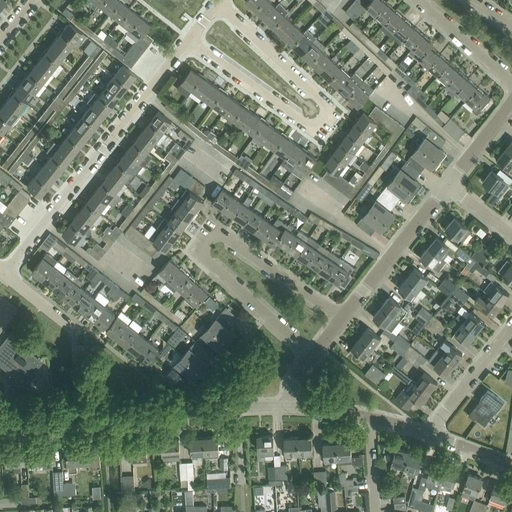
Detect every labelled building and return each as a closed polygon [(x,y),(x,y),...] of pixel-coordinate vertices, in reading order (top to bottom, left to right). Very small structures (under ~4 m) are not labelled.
[(108,13),(118,0),(102,0),(98,5),(108,13)] [(118,21),(129,7),(119,0),(118,0),(108,13),(118,21)] [(255,10),(263,0),(245,0),(245,1),(255,10)] [(264,19),(276,6),(269,0),(263,0),(255,10),(264,19)] [(317,0),(316,0),(313,3),(322,12),(326,8),(317,0)] [(366,6),(359,0),(354,0),(353,2),(362,11),(365,7),(366,6)] [(371,0),(370,1),(366,6),(365,7),(375,15),(386,3),(382,0),(371,0)] [(362,11),(353,2),(349,7),(358,15),(362,11)] [(386,3),(375,15),(384,23),(395,11),(391,7),(392,6),(387,2),(386,3)] [(273,27),(285,15),(276,6),(264,19),(273,27)] [(65,7),(61,12),(66,16),(70,11),(65,7)] [(128,29),(139,15),(129,7),(118,21),(128,29)] [(358,15),(349,7),(345,11),(354,20),(358,15)] [(335,17),(326,8),(322,12),(332,21),(335,17)] [(395,11),(384,23),(394,31),(404,19),(400,15),(401,14),(396,10),(396,11),(395,11)] [(70,19),(80,27),(83,23),(73,15),(70,19)] [(149,23),(139,15),(128,29),(125,32),(136,40),(139,37),(139,36),(143,31),(149,23)] [(282,36),(294,23),(285,15),(273,27),(282,36)] [(345,26),(335,17),(332,21),(341,30),(345,26)] [(404,19),(394,31),(403,39),(414,27),(410,23),(410,22),(406,18),(405,19),(404,19)] [(349,26),(358,34),(361,31),(362,30),(353,21),(349,26)] [(68,22),(60,32),(74,42),(77,45),(85,35),(68,22)] [(94,31),(83,23),(80,27),(90,35),(94,31)] [(292,45),(304,32),(294,23),(282,36),(292,45)] [(354,35),(345,26),(341,30),(350,39),(354,35)] [(403,39),(412,47),(423,35),(419,32),(420,31),(415,27),(414,28),(414,27),(403,39)] [(94,31),(90,35),(101,43),(104,39),(94,31)] [(143,31),(139,36),(149,43),(153,39),(143,31)] [(370,39),(361,31),(358,34),(367,43),(370,39)] [(66,52),(74,42),(60,32),(52,42),(66,52)] [(301,53),(313,41),(304,32),(292,45),(301,53)] [(104,39),(101,43),(111,51),(114,47),(118,42),(117,42),(108,35),(108,34),(104,39)] [(364,44),(354,35),(350,39),(360,48),(364,44)] [(423,35),(412,47),(409,51),(418,60),(419,59),(430,46),(433,43),(428,40),(429,39),(425,35),(424,36),(423,35)] [(139,36),(139,37),(136,40),(145,48),(149,43),(139,36)] [(379,48),(370,39),(367,43),(376,51),(379,48)] [(136,40),(135,41),(132,45),(142,53),(145,48),(136,40)] [(311,62),(322,50),(313,41),(301,53),(311,62)] [(66,52),(52,42),(44,52),(58,63),(66,52)] [(97,44),(89,54),(93,58),(101,47),(97,44)] [(373,53),(364,44),(360,48),(369,56),(373,53)] [(132,45),(131,46),(128,50),(138,57),(142,53),(132,45)] [(419,59),(424,63),(421,67),(425,71),(428,67),(429,67),(439,54),(435,51),(436,50),(431,46),(430,47),(430,46),(419,59)] [(114,47),(111,51),(121,60),(124,56),(124,55),(114,47)] [(388,56),(379,48),(376,51),(385,60),(388,56)] [(103,49),(95,59),(99,63),(107,52),(103,49)] [(128,50),(127,51),(124,55),(134,62),(138,57),(128,50)] [(320,71),(332,59),(322,50),(311,62),(320,71)] [(58,63),(44,52),(36,62),(50,73),(58,63)] [(382,61),(373,53),(369,56),(379,65),(382,61)] [(85,68),(93,58),(89,54),(81,64),(85,68)] [(439,54),(429,67),(438,75),(449,63),(445,59),(445,58),(441,54),(440,55),(439,54)] [(124,55),(124,56),(121,60),(130,67),(134,62),(124,55)] [(397,64),(388,56),(385,60),(394,68),(397,64)] [(91,73),(99,63),(95,59),(87,70),(91,73)] [(329,80),(341,67),(332,59),(320,71),(329,80)] [(391,70),(382,61),(379,65),(378,66),(387,75),(391,70)] [(50,73),(36,62),(28,72),(42,83),(50,73)] [(449,63),(438,75),(447,83),(458,71),(454,67),(455,66),(450,62),(449,63)] [(77,78),(85,68),(81,64),(73,75),(77,78)] [(127,85),(135,75),(122,64),(114,74),(127,85)] [(397,64),(394,68),(403,77),(406,73),(397,64)] [(339,89),(350,76),(341,67),(329,80),(339,89)] [(192,90),(202,76),(191,68),(181,82),(192,90)] [(83,83),(91,73),(87,70),(79,79),(83,83)] [(458,71),(447,83),(452,87),(448,92),(452,96),(457,91),(467,79),(463,75),(464,74),(459,70),(459,71),(458,71)] [(42,83),(28,72),(20,82),(34,93),(42,83)] [(416,82),(406,73),(403,77),(412,85),(416,82)] [(119,95),(127,85),(114,74),(106,85),(119,95)] [(69,88),(77,78),(73,75),(65,85),(69,88)] [(202,97),(212,83),(202,76),(192,90),(202,97)] [(348,97),(360,85),(350,76),(339,89),(348,97)] [(467,79),(457,91),(466,99),(477,87),(473,83),(473,82),(469,78),(468,79),(467,79)] [(75,93),(83,83),(79,79),(71,90),(75,93)] [(34,93),(20,82),(12,92),(26,103),(34,93)] [(213,105),(223,91),(212,83),(202,97),(213,105)] [(414,83),(412,85),(407,91),(416,100),(423,92),(414,83)] [(61,98),(69,88),(65,85),(57,95),(61,98)] [(111,105),(119,95),(106,85),(98,95),(111,105)] [(357,106),(365,98),(369,94),(360,85),(348,97),(357,106)] [(477,87),(466,99),(475,107),(473,110),(477,114),(491,98),(487,94),(486,95),(482,91),(483,90),(478,86),(477,87)] [(67,103),(75,93),(71,90),(63,100),(67,103)] [(223,112),(233,98),(223,91),(213,105),(223,112)] [(26,103),(12,92),(4,102),(18,113),(26,103)] [(104,115),(111,105),(98,95),(94,92),(86,102),(90,105),(104,115)] [(423,92),(416,100),(425,109),(428,104),(424,100),(427,97),(427,95),(423,92)] [(63,100),(61,98),(57,95),(49,105),(53,108),(57,103),(59,105),(63,100)] [(234,120),(243,106),(233,99),(233,98),(223,112),(230,116),(227,121),(231,124),(234,120)] [(67,103),(63,100),(59,105),(57,103),(53,108),(55,110),(59,113),(67,103)] [(18,113),(4,102),(0,107),(0,115),(10,123),(18,113)] [(164,107),(174,115),(177,111),(178,110),(168,102),(164,107)] [(437,113),(428,104),(425,109),(433,117),(437,113)] [(45,118),(53,108),(49,105),(41,115),(45,118)] [(96,125),(104,115),(90,105),(82,115),(96,125)] [(373,119),(380,109),(375,105),(368,115),(373,119)] [(244,127),(254,113),(244,106),(243,106),(234,120),(244,127)] [(378,123),(385,112),(380,109),(373,119),(378,123)] [(51,123),(59,113),(55,110),(47,120),(51,123)] [(171,121),(158,111),(150,121),(163,132),(171,121)] [(187,119),(177,111),(174,115),(184,123),(187,119)] [(380,125),(378,123),(373,119),(368,115),(363,112),(355,122),(369,132),(371,130),(374,132),(380,125)] [(382,126),(390,116),(385,112),(378,123),(380,125),(382,126)] [(264,121),(254,113),(244,127),(254,135),(264,121)] [(446,122),(437,113),(433,117),(442,126),(446,122)] [(10,123),(0,115),(0,131),(2,133),(10,123)] [(37,128),(45,118),(41,115),(33,125),(37,128)] [(88,135),(96,125),(82,115),(74,125),(88,135)] [(387,130),(395,120),(390,116),(382,126),(387,130)] [(450,117),(446,122),(442,126),(456,140),(464,130),(450,117)] [(197,127),(187,119),(184,123),(194,131),(197,127)] [(43,133),(51,123),(47,120),(39,130),(43,133)] [(392,133),(400,123),(395,120),(387,130),(392,133)] [(163,132),(150,121),(142,131),(155,142),(159,145),(167,135),(163,132)] [(265,142),(275,128),(274,128),(264,121),(254,135),(252,138),(262,146),(265,142)] [(361,143),(369,132),(355,122),(348,132),(361,143)] [(397,137),(404,127),(400,123),(392,133),(393,134),(397,137)] [(29,138),(37,128),(33,125),(25,135),(29,138)] [(80,145),(88,135),(74,125),(66,135),(80,145)] [(445,140),(432,129),(427,125),(423,131),(427,135),(419,145),(439,161),(446,153),(439,147),(444,140),(445,140)] [(207,135),(197,127),(194,131),(204,139),(207,135)] [(275,150),(285,136),(275,128),(265,142),(275,150)] [(35,143),(43,133),(39,130),(31,140),(35,143)] [(210,130),(207,135),(204,139),(214,147),(217,142),(221,138),(210,130)] [(155,142),(142,131),(134,141),(147,152),(155,142)] [(186,141),(182,146),(186,150),(194,139),(184,132),(180,137),(186,141)] [(361,143),(348,132),(340,143),(354,153),(361,143)] [(389,147),(397,137),(393,134),(385,144),(389,147)] [(21,148),(29,138),(25,135),(17,145),(21,148)] [(72,156),(80,145),(66,135),(58,145),(72,156)] [(286,157),(296,143),(285,136),(275,150),(286,157)] [(27,153),(35,143),(31,140),(23,150),(27,153)] [(147,152),(134,141),(126,151),(139,162),(147,152)] [(228,150),(217,142),(214,147),(225,154),(228,150)] [(296,165),(296,164),(306,151),(296,143),(286,157),(296,165)] [(354,153),(340,143),(332,153),(346,163),(354,153)] [(381,158),(389,147),(385,144),(377,155),(381,158)] [(13,158),(21,148),(17,145),(9,155),(13,158)] [(64,166),(72,156),(58,145),(50,155),(64,166)] [(433,169),(439,161),(419,145),(406,161),(420,171),(426,164),(433,169)] [(178,160),(186,150),(182,146),(178,152),(172,147),(168,152),(178,160)] [(511,154),(505,149),(497,159),(511,170),(511,154)] [(19,163),(27,153),(23,150),(16,160),(19,163)] [(238,158),(228,150),(225,154),(235,162),(238,158)] [(391,150),(387,157),(392,161),(397,154),(391,150)] [(139,162),(126,151),(118,161),(132,172),(139,162)] [(316,158),(306,151),(296,164),(306,172),(307,172),(317,158),(316,158)] [(170,170),(178,160),(168,152),(164,157),(170,161),(166,167),(170,170)] [(346,163),(332,153),(324,163),(329,167),(334,171),(338,174),(346,163)] [(5,168),(13,158),(9,155),(1,165),(5,168)] [(56,176),(64,166),(50,155),(43,165),(56,176)] [(374,168),(381,158),(377,155),(370,165),(374,168)] [(248,165),(238,158),(235,162),(245,169),(248,165)] [(11,173),(19,163),(16,160),(7,170),(11,173)] [(132,172),(118,161),(110,171),(124,182),(128,185),(135,175),(132,172)] [(414,179),(420,171),(406,161),(394,177),(415,193),(421,184),(414,179)] [(48,186),(56,176),(43,165),(35,175),(48,186)] [(259,173),(248,165),(245,169),(256,177),(259,173)] [(366,178),(374,168),(370,165),(362,175),(366,178)] [(162,180),(170,170),(166,167),(158,177),(162,180)] [(327,181),(334,171),(329,167),(322,177),(327,181)] [(178,181),(186,171),(181,168),(174,178),(178,181)] [(243,180),(243,179),(246,175),(236,168),(233,173),(243,180)] [(1,169),(0,171),(0,181),(5,186),(9,182),(8,181),(11,177),(1,169)] [(491,170),(483,180),(482,180),(501,195),(510,184),(491,169),(491,170)] [(116,192),(124,182),(110,171),(102,181),(116,192)] [(183,185),(190,175),(186,171),(178,181),(183,185)] [(331,184),(339,174),(338,174),(334,171),(327,181),(331,184)] [(269,180),(259,173),(256,177),(266,184),(269,180)] [(336,188),(344,178),(339,174),(331,184),(336,188)] [(40,196),(48,186),(35,175),(27,185),(40,196)] [(166,187),(174,178),(170,175),(162,184),(166,187)] [(188,188),(195,178),(190,175),(183,185),(187,188),(188,188)] [(257,182),(246,175),(243,179),(254,186),(257,182)] [(366,178),(362,175),(354,186),(358,189),(366,178)] [(11,177),(8,181),(9,182),(19,190),(21,187),(22,186),(11,177)] [(154,190),(162,180),(158,177),(150,187),(154,190)] [(408,201),(415,193),(394,177),(382,192),(395,203),(401,195),(408,201)] [(192,192),(200,182),(195,178),(188,188),(192,192)] [(341,191),(349,181),(344,178),(336,188),(341,191)] [(280,187),(269,180),(266,184),(277,192),(280,187)] [(116,192),(102,181),(95,191),(94,191),(108,202),(112,205),(120,195),(116,192)] [(346,195),(353,185),(349,181),(341,191),(346,195)] [(204,185),(200,182),(192,192),(197,195),(204,185)] [(264,193),(267,189),(257,182),(254,186),(259,190),(257,194),(261,197),(264,193)] [(283,183),(280,187),(277,192),(287,199),(293,191),(283,183)] [(158,197),(166,187),(162,184),(155,194),(158,197)] [(351,199),(358,189),(354,186),(353,185),(346,195),(351,199)] [(21,187),(19,190),(18,191),(28,198),(30,194),(21,187)] [(146,200),(154,190),(150,187),(142,197),(146,200)] [(197,195),(192,192),(188,188),(187,188),(180,198),(196,210),(199,206),(200,207),(204,202),(203,201),(203,200),(197,195)] [(222,208),(223,209),(232,195),(222,188),(213,202),(217,205),(217,206),(222,210),(222,208)] [(277,196),(267,189),(264,193),(261,197),(264,193),(274,200),(277,196)] [(29,199),(28,198),(18,191),(15,195),(25,204),(29,199)] [(108,202),(94,191),(86,202),(100,212),(108,202)] [(389,210),(395,203),(382,192),(369,208),(389,224),(396,216),(389,210)] [(151,207),(158,197),(155,194),(147,204),(151,207)] [(25,204),(15,195),(11,200),(22,208),(25,204)] [(243,203),(232,195),(223,209),(228,212),(227,213),(232,217),(233,215),(233,216),(243,203)] [(248,195),(243,203),(233,216),(238,219),(237,220),(242,224),(243,223),(253,209),(248,206),(253,199),(248,195)] [(287,203),(277,196),(274,200),(284,207),(287,203)] [(138,210),(146,200),(142,197),(134,207),(138,210)] [(196,210),(180,198),(179,197),(171,207),(175,210),(189,220),(192,216),(193,217),(196,212),(195,211),(196,210)] [(18,213),(22,208),(11,200),(7,205),(18,213)] [(92,222),(100,212),(86,202),(78,211),(92,222)] [(297,210),(287,203),(284,207),(295,214),(297,210)] [(143,217),(151,207),(147,204),(139,214),(143,217)] [(18,213),(7,205),(5,208),(3,210),(14,218),(18,213)] [(130,220),(138,210),(134,207),(126,217),(130,220)] [(383,232),(389,224),(369,208),(357,224),(371,234),(370,234),(376,226),(383,232)] [(263,217),(253,209),(243,223),(248,226),(247,227),(252,231),(253,230),(254,230),(263,217)] [(0,214),(10,223),(14,218),(3,210),(0,213),(0,214)] [(189,220),(175,210),(168,220),(181,230),(184,226),(185,227),(189,222),(188,221),(189,220)] [(308,217),(297,210),(295,214),(305,221),(308,218),(308,217)] [(92,222),(78,211),(78,212),(71,222),(84,232),(88,235),(91,231),(87,228),(92,222)] [(311,212),(308,217),(308,218),(318,224),(319,222),(321,218),(311,212)] [(10,223),(0,214),(0,222),(3,224),(7,227),(10,223)] [(136,226),(143,217),(139,214),(132,223),(136,226)] [(122,230),(130,220),(126,217),(119,227),(122,230)] [(181,230),(168,220),(164,217),(157,227),(174,240),(177,236),(178,237),(182,232),(181,231),(181,230)] [(273,224),(263,217),(254,230),(258,233),(257,234),(263,238),(263,237),(264,237),(273,224)] [(471,231),(466,226),(454,217),(453,217),(454,217),(446,227),(445,227),(445,228),(463,241),(471,231)] [(283,231),(287,225),(277,218),(273,224),(264,237),(268,240),(268,241),(273,245),(274,244),(277,241),(276,241),(283,231)] [(333,225),(321,218),(319,222),(330,229),(333,225)] [(84,232),(71,222),(62,232),(76,242),(84,232)] [(128,238),(136,227),(136,226),(132,223),(123,234),(128,238)] [(288,225),(287,225),(283,231),(276,241),(277,241),(281,244),(280,245),(285,248),(286,247),(287,248),(296,234),(291,230),(294,226),(289,223),(288,225)] [(343,231),(333,225),(330,229),(341,235),(343,231)] [(115,240),(122,230),(119,227),(114,232),(108,227),(105,232),(115,240)] [(133,241),(141,230),(136,227),(128,238),(133,241)] [(174,240),(157,227),(149,237),(150,237),(153,240),(154,242),(159,245),(164,249),(166,250),(169,246),(170,247),(174,242),(173,241),(174,240)] [(473,241),(480,233),(476,229),(469,237),(473,241)] [(137,245),(146,234),(141,230),(133,241),(137,245)] [(297,255),(310,237),(299,230),(296,234),(287,248),(291,251),(290,252),(295,255),(296,254),(297,255)] [(354,237),(343,231),(341,235),(351,241),(354,237)] [(107,250),(115,240),(105,232),(101,237),(107,242),(103,247),(107,250)] [(150,237),(149,237),(146,234),(137,245),(142,248),(150,237)] [(436,236),(428,246),(444,258),(448,253),(450,255),(454,250),(436,236)] [(147,252),(154,242),(153,240),(150,237),(142,248),(147,252)] [(307,262),(320,244),(310,237),(297,255),(301,258),(300,259),(306,263),(306,261),(307,262)] [(365,244),(354,237),(351,241),(351,242),(362,249),(365,244)] [(461,247),(464,243),(455,237),(453,240),(461,247)] [(64,251),(65,251),(68,247),(58,238),(54,243),(64,251)] [(151,255),(159,245),(154,242),(147,252),(151,255)] [(476,259),(486,246),(481,242),(470,255),(476,259)] [(330,251),(320,244),(307,262),(311,265),(311,266),(316,270),(317,269),(330,251)] [(156,259),(164,249),(159,245),(151,255),(156,259)] [(446,259),(444,258),(428,246),(420,257),(437,270),(446,259)] [(491,250),(486,246),(476,259),(481,264),(491,250)] [(78,255),(68,247),(65,251),(75,259),(78,255)] [(99,260),(107,250),(103,247),(98,252),(93,248),(89,253),(99,260)] [(476,259),(470,255),(460,247),(455,252),(471,265),(476,259)] [(337,263),(340,258),(330,251),(317,269),(322,272),(321,273),(326,277),(327,276),(328,276),(337,263)] [(89,263),(78,255),(75,259),(85,267),(89,263)] [(43,279),(43,278),(54,265),(43,257),(32,271),(33,270),(36,273),(36,274),(43,279)] [(165,283),(179,266),(175,263),(176,262),(172,258),(171,259),(170,258),(155,275),(155,276),(156,275),(165,283)] [(354,267),(340,258),(337,263),(328,276),(332,279),(331,280),(336,284),(337,283),(338,283),(344,287),(350,278),(348,276),(354,267)] [(490,271),(481,264),(476,259),(471,265),(468,269),(472,272),(476,268),(486,276),(490,271)] [(511,263),(507,259),(498,270),(511,280),(511,263)] [(91,280),(99,271),(89,263),(85,267),(91,271),(86,276),(91,280)] [(53,287),(64,273),(54,265),(43,278),(46,281),(46,282),(53,287)] [(174,291),(178,287),(189,275),(185,271),(186,270),(181,266),(180,267),(179,266),(165,283),(174,291)] [(414,267),(406,278),(419,288),(427,277),(414,267)] [(109,279),(99,271),(91,280),(96,284),(100,278),(106,282),(109,279)] [(63,295),(64,295),(74,281),(64,273),(53,287),(57,289),(56,290),(63,295)] [(187,295),(198,283),(194,280),(195,279),(190,274),(189,275),(178,287),(187,295)] [(445,276),(441,281),(452,290),(456,285),(445,276)] [(77,277),(74,281),(64,295),(67,297),(66,298),(73,303),(74,303),(84,289),(79,285),(82,281),(77,277)] [(422,290),(419,288),(406,278),(398,287),(411,298),(411,297),(414,300),(422,290)] [(112,296),(119,287),(109,279),(106,282),(111,287),(107,292),(112,296)] [(509,294),(491,280),(483,289),(487,292),(501,304),(509,294)] [(452,290),(441,281),(437,286),(448,294),(452,290)] [(199,284),(198,283),(187,295),(184,298),(194,307),(207,292),(203,288),(204,287),(199,283),(199,284)] [(469,295),(456,285),(452,290),(465,300),(469,295)] [(129,295),(119,287),(112,296),(116,300),(121,294),(126,299),(129,295)] [(140,292),(150,300),(153,296),(154,295),(144,287),(140,292)] [(83,311),(84,311),(94,297),(84,289),(74,303),(77,305),(77,306),(83,311)] [(465,300),(452,290),(448,294),(461,305),(465,300)] [(132,297),(143,306),(143,305),(146,301),(135,292),(132,297)] [(493,314),(501,304),(487,292),(482,297),(479,295),(475,300),(493,314)] [(163,303),(153,296),(150,300),(160,308),(163,303)] [(210,296),(205,302),(211,307),(216,301),(210,296)] [(389,296),(381,306),(398,320),(406,309),(389,296)] [(94,319),(105,305),(94,297),(84,311),(87,313),(87,314),(94,319)] [(156,309),(146,301),(143,305),(153,312),(156,309)] [(173,311),(163,303),(160,308),(169,315),(173,311)] [(185,303),(181,309),(187,313),(191,307),(185,303)] [(414,308),(417,311),(428,319),(432,315),(418,304),(414,308)] [(115,313),(105,305),(94,319),(97,321),(97,322),(104,328),(115,313)] [(431,305),(428,309),(435,314),(438,310),(431,305)] [(398,320),(381,306),(373,316),(386,326),(382,332),(393,340),(397,335),(390,330),(398,320)] [(167,317),(156,309),(153,312),(163,320),(167,317)] [(181,318),(173,311),(169,315),(178,322),(181,318)] [(223,311),(209,326),(228,343),(235,336),(229,329),(235,322),(235,323),(236,323),(223,311)] [(428,319),(417,311),(413,316),(424,324),(428,319)] [(484,323),(470,312),(463,322),(476,332),(484,323)] [(117,337),(128,323),(117,315),(106,329),(107,330),(107,329),(111,332),(110,332),(117,338),(117,337)] [(445,325),(432,315),(428,319),(439,328),(441,329),(445,325)] [(177,325),(167,317),(163,320),(174,329),(177,325)] [(439,328),(428,319),(424,324),(435,333),(439,328)] [(468,343),(476,332),(463,322),(454,332),(468,343)] [(127,346),(128,345),(138,332),(128,323),(117,337),(121,340),(120,341),(127,346)] [(222,351),(228,343),(209,326),(196,341),(208,352),(215,345),(222,351)] [(367,327),(359,337),(372,347),(380,337),(367,327)] [(40,361),(31,353),(31,352),(30,353),(27,351),(31,346),(28,344),(29,343),(28,343),(18,336),(19,335),(18,335),(13,332),(9,337),(9,336),(8,337),(9,337),(1,347),(1,346),(0,347),(1,347),(0,348),(0,362),(11,371),(7,376),(10,378),(10,379),(11,378),(20,386),(20,387),(28,376),(29,377),(29,376),(36,366),(37,367),(37,366),(40,361)] [(138,353),(148,340),(138,332),(128,345),(131,348),(130,349),(137,354),(138,353)] [(172,334),(168,339),(175,345),(179,340),(172,334)] [(399,334),(397,335),(393,340),(394,341),(405,349),(409,345),(404,341),(405,339),(399,334)] [(378,352),(372,347),(359,337),(351,347),(370,362),(378,352)] [(462,353),(444,339),(436,350),(454,364),(462,353)] [(147,362),(159,348),(148,340),(138,353),(141,356),(141,357),(147,362)] [(202,359),(208,352),(196,341),(182,356),(202,373),(209,365),(202,359)] [(390,346),(401,354),(405,349),(394,341),(390,346)] [(409,345),(405,349),(415,358),(421,362),(423,363),(427,358),(419,353),(409,345)] [(421,362),(415,358),(405,349),(401,354),(394,363),(401,368),(408,359),(417,366),(421,362)] [(446,374),(454,364),(436,350),(428,360),(446,374)] [(195,381),(202,373),(182,356),(165,375),(181,389),(185,384),(182,381),(188,375),(195,381)] [(365,373),(378,384),(386,374),(373,364),(365,373)] [(416,382),(429,392),(437,382),(424,372),(416,382)] [(426,396),(429,392),(416,382),(411,378),(396,398),(408,408),(416,399),(421,403),(421,402),(423,404),(428,397),(426,396)] [(483,402),(481,405),(479,404),(471,414),(484,425),(503,401),(488,389),(480,399),(483,402)] [(258,455),(266,455),(273,455),(273,449),(273,434),(263,435),(264,436),(260,436),(260,435),(257,435),(258,455)] [(204,436),(205,453),(205,457),(219,456),(218,436),(212,436),(212,435),(204,436)] [(191,438),(192,458),(198,457),(198,453),(205,453),(204,436),(197,436),(197,437),(191,438)] [(299,453),(298,436),(290,437),(284,438),(286,459),(292,458),(292,453),(299,453)] [(311,436),(305,436),(298,436),(299,453),(306,453),(306,457),(312,457),(311,436)] [(179,438),(169,439),(162,439),(163,460),(171,460),(171,453),(180,453),(179,438)] [(132,460),(146,460),(145,440),(131,441),(132,460)] [(323,443),(325,464),(331,464),(330,459),(338,458),(336,441),(329,442),(329,443),(323,443)] [(336,441),(338,458),(345,458),(345,462),(352,462),(350,441),(344,441),(336,441)] [(67,446),(69,472),(76,471),(76,463),(89,462),(90,468),(100,468),(99,446),(95,446),(96,449),(89,449),(89,444),(88,444),(88,445),(81,445),(80,445),(67,446)] [(29,456),(30,466),(30,467),(38,467),(53,467),(52,447),(36,448),(36,456),(29,456)] [(405,467),(409,452),(396,448),(391,463),(392,463),(390,469),(397,471),(399,466),(405,467)] [(14,472),(21,471),(20,449),(6,450),(7,464),(14,464),(14,472)] [(421,455),(409,452),(405,467),(410,469),(409,475),(415,476),(416,470),(417,471),(421,455)] [(192,461),(186,462),(187,478),(188,489),(194,489),(193,478),(192,461)] [(440,481),(444,465),(431,462),(427,477),(428,477),(426,483),(432,485),(434,479),(440,481)] [(281,479),(280,465),(274,465),(268,465),(269,484),(281,484),(281,479)] [(457,469),(444,465),(440,481),(446,482),(445,488),(451,490),(452,484),(453,484),(457,469)] [(54,484),(55,495),(64,494),(63,483),(62,470),(53,471),(54,484)] [(339,473),(340,485),(344,485),(353,484),(353,478),(346,479),(346,472),(339,473)] [(469,473),(463,487),(464,488),(461,495),(474,499),(477,492),(482,478),(469,473)] [(121,475),(121,491),(134,490),(134,475),(121,475)] [(207,478),(208,488),(221,487),(231,486),(230,476),(207,478)] [(149,478),(144,481),(148,487),(153,484),(149,478)] [(75,482),(63,483),(64,494),(76,493),(75,482)] [(510,489),(508,488),(509,487),(503,485),(503,486),(495,483),(490,495),(491,495),(490,498),(504,504),(510,489)] [(357,484),(353,484),(344,485),(345,497),(352,496),(351,491),(358,490),(357,484)] [(415,500),(418,488),(413,486),(409,498),(415,500)] [(317,488),(319,506),(327,505),(326,491),(325,487),(317,488)] [(421,501),(424,490),(418,488),(415,500),(421,501)] [(335,490),(326,491),(327,505),(327,509),(336,509),(335,490)] [(0,504),(17,504),(17,492),(0,492),(0,504)] [(451,509),(454,498),(449,496),(446,508),(447,508),(451,509)] [(361,497),(353,497),(353,505),(362,505),(361,497)] [(476,511),(481,502),(474,499),(469,511),(476,511)] [(484,511),(487,504),(481,502),(476,511),(484,511)]
